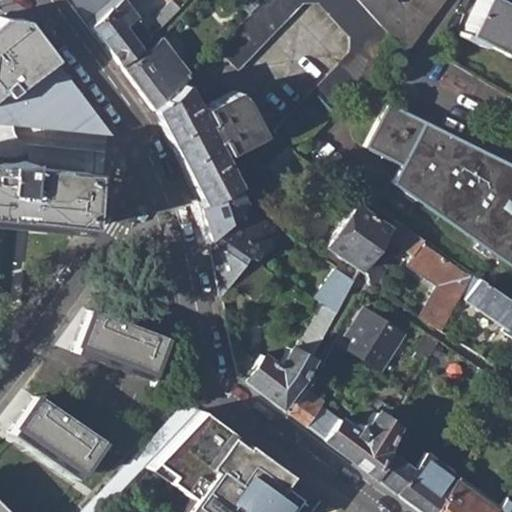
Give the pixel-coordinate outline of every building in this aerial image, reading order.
[(72,0),(90,24),(114,0),(72,0)] [(114,0),(90,24),(118,61),(138,45),(150,35),(124,0),(114,0)] [(155,30),(178,8),(170,0),(148,22),(155,30)] [(235,0),(248,13),(257,3),(260,1),(258,0),(235,0)] [(278,26),(288,15),(273,0),(260,0),(260,1),(257,3),(278,26)] [(273,0),(288,15),(301,1),(300,0),(273,0)] [(318,0),(317,2),(328,13),(338,0),(318,0)] [(338,0),(328,13),(339,25),(357,0),(338,0)] [(357,0),(339,25),(349,35),(376,16),(361,0),(357,0)] [(361,0),(376,16),(400,43),(406,48),(440,0),(361,0)] [(476,0),(461,30),(511,56),(511,7),(498,0),(476,0)] [(267,38),(278,26),(257,3),(248,13),(246,15),(267,38)] [(257,48),(267,38),(246,15),(236,26),(257,48)] [(348,50),(347,51),(376,67),(400,43),(376,16),(349,35),(348,50)] [(0,18),(0,122),(108,134),(23,20),(0,18)] [(246,60),(257,48),(236,26),(225,38),(246,60)] [(237,70),(246,60),(225,38),(215,48),(219,52),(237,70)] [(173,92),(141,51),(138,45),(118,61),(152,107),(173,92)] [(215,57),(219,52),(215,48),(211,53),(215,57)] [(347,51),(334,63),(358,86),(376,67),(347,51)] [(334,63),(325,73),(348,96),(358,86),(334,63)] [(325,73),(313,86),(336,108),(348,96),(325,73)] [(182,82),(173,92),(152,107),(153,108),(200,201),(233,184),(219,156),(260,136),(243,98),(234,90),(201,106),(209,122),(203,125),(182,82)] [(313,86),(303,96),(325,119),(336,108),(313,86)] [(511,260),(511,168),(392,93),(362,141),(401,165),(389,184),(511,260)] [(303,96),(292,107),(315,130),(325,119),(303,96)] [(292,107),(282,117),(305,140),(315,130),(292,107)] [(272,128),(286,143),(296,150),(305,140),(282,117),(272,128)] [(300,152),(296,150),(286,143),(265,166),(276,176),(278,174),(300,152)] [(300,152),(278,174),(288,183),(298,182),(315,163),(300,152)] [(0,162),(0,214),(37,218),(81,222),(86,171),(0,162)] [(218,297),(227,281),(245,254),(268,219),(242,202),(224,221),(207,239),(218,297)] [(371,250),(381,235),(387,226),(353,203),(325,245),(358,269),(371,250)] [(207,239),(224,221),(221,215),(203,224),(207,239)] [(436,284),(418,316),(439,331),(471,274),(392,218),(387,226),(381,235),(409,254),(404,262),(436,284)] [(274,223),(268,219),(245,254),(251,258),(274,223)] [(371,287),(388,261),(371,250),(358,269),(364,272),(367,285),(371,287)] [(258,262),(251,258),(245,254),(227,281),(240,289),(258,262)] [(334,265),(312,298),(317,301),(334,312),(352,278),(334,265)] [(511,302),(477,278),(464,298),(503,325),(499,329),(511,337),(511,302)] [(317,301),(299,335),(317,345),(334,312),(317,301)] [(338,342),(378,368),(401,333),(362,306),(338,342)] [(74,343),(150,371),(161,338),(87,310),(74,343)] [(426,356),(436,339),(426,333),(415,349),(426,356)] [(291,349),(310,358),(317,345),(299,335),(291,349)] [(287,346),(276,366),(261,355),(243,379),(279,406),(310,358),(291,349),(287,346)] [(233,371),(238,375),(249,359),(235,348),(230,355),(233,371)] [(302,386),(287,412),(304,425),(321,399),(302,386)] [(14,423),(77,469),(97,439),(33,393),(14,423)] [(468,418),(477,425),(489,405),(479,399),(468,418)] [(78,511),(96,511),(154,453),(198,408),(199,407),(187,401),(78,511)] [(287,511),(292,506),(274,493),(288,474),(198,408),(154,453),(160,457),(156,463),(193,490),(177,511),(287,511)] [(322,438),(371,475),(382,447),(386,439),(392,426),(374,412),(363,426),(358,422),(353,429),(338,417),(322,438)] [(401,432),(392,426),(386,439),(392,444),(401,432)] [(476,444),(486,451),(496,447),(500,439),(485,429),(476,444)] [(371,475),(419,511),(433,511),(453,480),(456,476),(422,450),(409,467),(382,447),(371,475)] [(433,511),(495,511),(453,480),(433,511)] [(511,511),(511,506),(504,500),(495,511),(511,511)]
